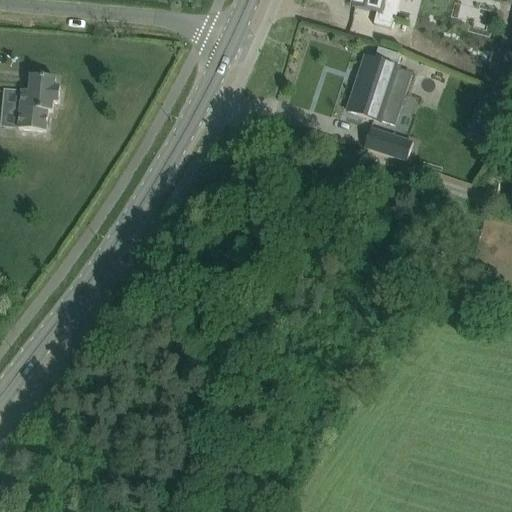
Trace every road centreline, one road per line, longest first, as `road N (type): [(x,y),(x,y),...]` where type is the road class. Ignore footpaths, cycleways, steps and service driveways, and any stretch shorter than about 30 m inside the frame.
road 1 (tertiary): [(0,397),(200,112),(229,44)]
road 2 (unclassified): [(229,44),(172,20),(0,6)]
